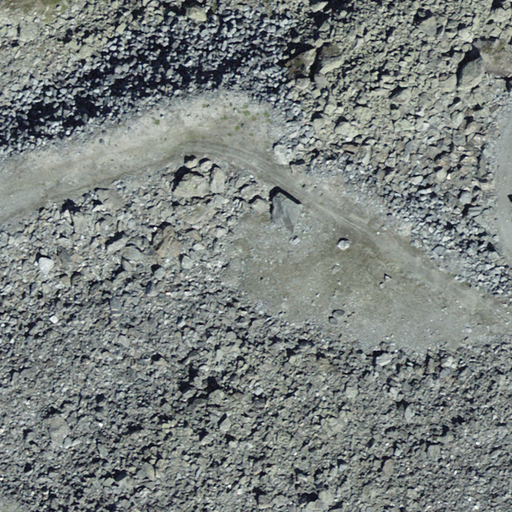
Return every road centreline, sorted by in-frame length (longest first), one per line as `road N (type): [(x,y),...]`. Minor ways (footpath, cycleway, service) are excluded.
road 1 (track): [(511,322),(228,149),(189,145),(0,187)]
road 2 (track): [(511,129),(503,175),(511,246)]
